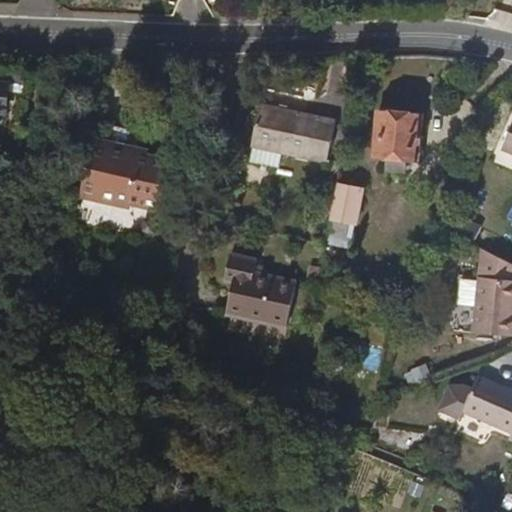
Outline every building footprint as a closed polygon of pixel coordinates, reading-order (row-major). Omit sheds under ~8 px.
[(326,117),(253,103),(243,144),(317,159),(326,117)] [(364,139),(363,162),(371,162),(370,173),(390,175),(391,163),(404,163),(406,120),(365,117),(364,139)] [(511,124),(506,121),(493,154),(511,162),(511,124)] [(348,160),(363,162),(364,139),(351,138),(348,160)] [(101,154),(102,146),(85,142),(74,189),(92,192),(101,154)] [(134,162),(136,153),(102,146),(101,154),(134,162)] [(134,162),(101,154),(92,192),(121,196),(153,201),(163,159),(154,157),(136,153),(134,162)] [(349,195),(325,188),(317,222),(341,229),(349,195)] [(317,222),(313,240),(336,246),(338,239),(341,229),(317,222)] [(255,261),(257,249),(232,245),(230,257),(255,261)] [(506,292),(508,274),(470,254),(468,286),(466,311),(464,337),(507,342),(510,301),(511,293),(506,292)] [(243,262),(218,257),(213,282),(221,284),(215,316),(272,329),(282,285),(242,275),(243,262)] [(448,310),(466,311),(468,286),(450,285),(448,310)] [(511,453),(511,402),(473,385),(467,399),(460,395),(445,394),(434,417),(454,426),(457,419),(506,442),(502,450),(511,453)]
